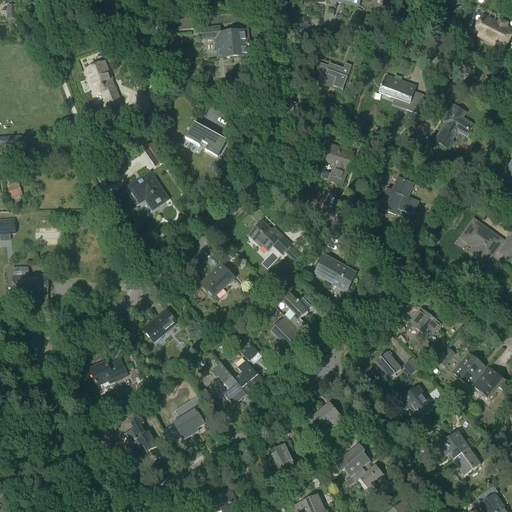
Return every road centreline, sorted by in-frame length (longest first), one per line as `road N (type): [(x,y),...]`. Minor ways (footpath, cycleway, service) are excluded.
road 1 (track): [(32,0),(140,294)]
road 2 (residential): [(43,353),(140,294),(260,179)]
road 3 (track): [(284,132),(52,0)]
road 4 (residential): [(511,99),(413,49),(360,32),(286,23)]
road 5 (residential): [(443,511),(328,361)]
road 6 (unclassified): [(98,511),(43,353)]
road 7 (residential): [(400,264),(260,179)]
road 8 (residential): [(260,179),(289,113),(286,23)]
road 9 (residential): [(511,347),(400,264)]
road 10 (residential): [(106,511),(229,449)]
road 11 (residential): [(229,449),(328,361)]
road 12 (residential): [(328,361),(400,264)]
